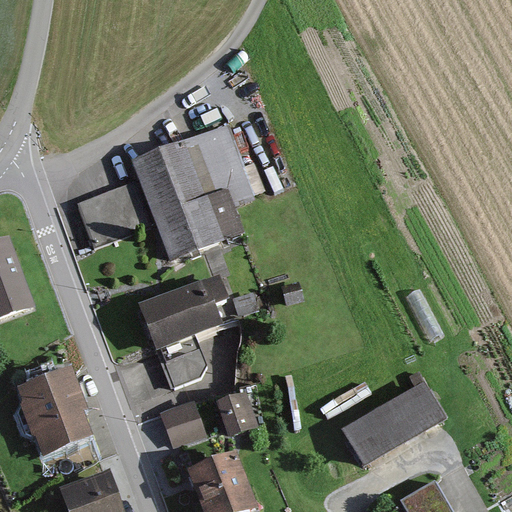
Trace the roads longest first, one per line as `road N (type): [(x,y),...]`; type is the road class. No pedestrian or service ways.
road 1 (residential): [(2,148),(25,178),(150,511)]
road 2 (unclassified): [(46,0),(2,148)]
